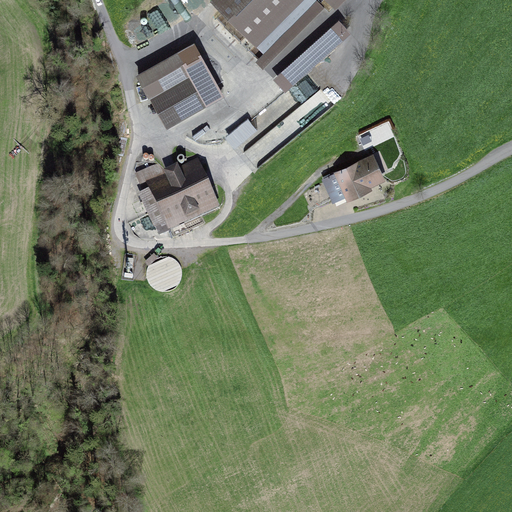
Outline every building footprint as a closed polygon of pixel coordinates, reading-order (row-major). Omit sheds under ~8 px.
[(347,0),(214,0),(213,2),(259,46),(304,0),(330,0),(339,8),(347,0)] [(208,104),(179,52),(137,75),(165,127),(208,104)] [(213,70),(218,85),(225,82),(219,68),(213,70)] [(234,147),(258,132),(250,120),(226,135),(234,147)] [(374,155),(335,174),(347,199),(385,180),(374,155)] [(218,211),(198,166),(147,188),(167,234),(218,211)] [(149,290),(181,288),(180,260),(148,261),(149,290)]
